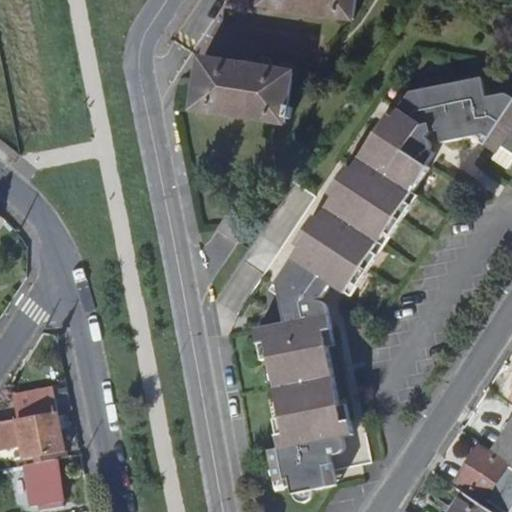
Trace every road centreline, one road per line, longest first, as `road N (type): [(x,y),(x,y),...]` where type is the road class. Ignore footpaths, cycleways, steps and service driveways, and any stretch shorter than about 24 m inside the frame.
road 1 (tertiary): [(222,511),(139,60),(142,37),(166,0)]
road 2 (unknown): [(191,347),(263,256),(419,0)]
road 3 (unknown): [(398,481),(379,380),(383,356),(469,212),(487,206),(511,217)]
road 4 (tertiary): [(66,275),(120,511)]
road 5 (unclassified): [(378,511),(511,310)]
road 6 (tertiary): [(0,175),(37,212),(66,275)]
